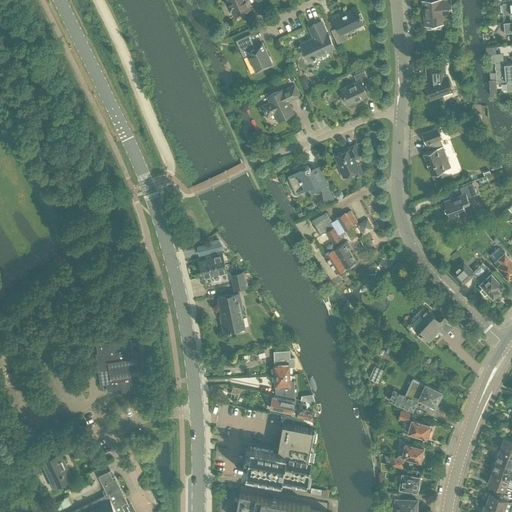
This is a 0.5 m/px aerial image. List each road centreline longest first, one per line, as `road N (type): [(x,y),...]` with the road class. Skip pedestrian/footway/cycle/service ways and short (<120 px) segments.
road 1 (residential): [(509,341),(407,240),(402,106)]
road 2 (secondary): [(196,409),(175,282),(145,184)]
road 3 (unclassified): [(98,0),(169,162),(167,176),(145,184)]
road 4 (secondary): [(145,184),(58,0)]
road 5 (secondary): [(448,511),(473,403),(509,341)]
road 6 (residential): [(247,165),(402,106)]
road 7 (unclassified): [(106,427),(87,337),(137,328)]
